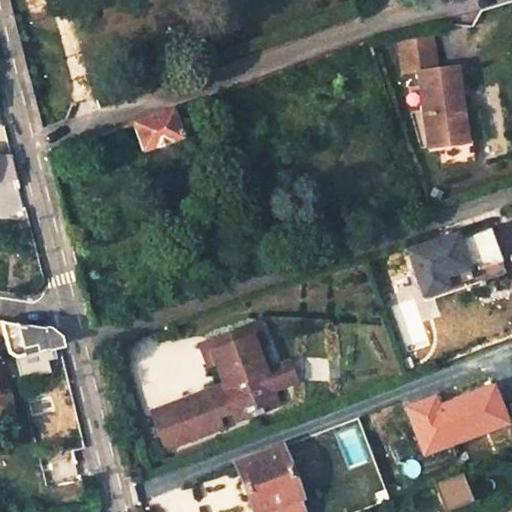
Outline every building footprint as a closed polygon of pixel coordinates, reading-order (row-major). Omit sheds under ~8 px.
[(455,67),(416,72),(428,148),(466,142),(455,67)] [(187,134),(177,107),(170,109),(180,137),(187,134)] [(143,150),(180,137),(170,109),(133,122),(143,150)] [(225,123),(215,127),(212,132),(214,138),(220,142),(230,138),(232,133),(231,128),(225,123)] [(0,175),(14,176),(9,155),(0,154),(0,175)] [(499,260),(488,227),(456,238),(454,233),(405,250),(421,296),(444,288),(440,277),(473,265),(474,269),(499,260)] [(51,330),(0,321),(7,351),(14,355),(60,344),(60,338),(51,330)] [(207,395),(167,409),(179,442),(219,427),(214,415),(231,409),(234,419),(250,413),(251,417),(260,413),(259,410),(275,405),(270,391),(262,371),(254,349),(264,345),(255,324),(206,342),(222,385),(225,394),(209,400),(207,395)] [(262,371),(270,391),(289,384),(281,364),(262,371)] [(166,405),(167,409),(207,395),(209,400),(225,394),(222,385),(166,405)] [(302,511),(279,448),(236,463),(255,511),(302,511)] [(434,480),(445,509),(473,499),(462,470),(434,480)]
